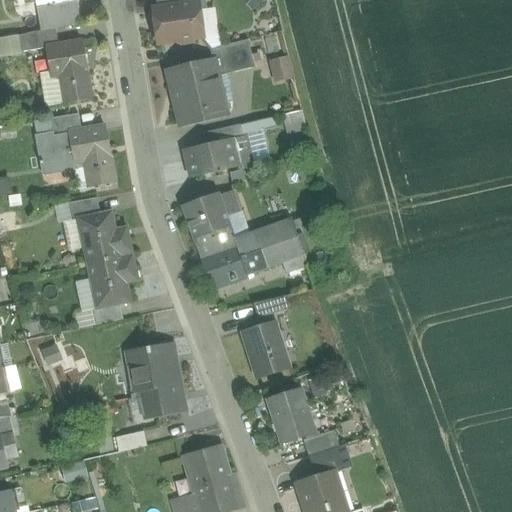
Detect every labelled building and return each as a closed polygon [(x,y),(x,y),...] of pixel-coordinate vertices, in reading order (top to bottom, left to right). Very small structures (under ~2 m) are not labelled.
[(76,0),(62,0),(50,2),(52,16),(78,12),(76,0)] [(183,0),(155,0),(157,9),(184,5),(183,0)] [(205,0),(183,0),(184,5),(196,4),(197,12),(207,10),(205,0)] [(157,9),(154,10),(159,44),(179,41),(179,42),(182,45),(190,43),(193,40),(193,39),(201,38),(197,12),(196,4),(184,5),(157,9)] [(207,10),(197,12),(201,38),(217,35),(214,9),(207,10)] [(78,12),(52,16),(55,29),(56,29),(81,25),(78,12)] [(55,29),(28,34),(31,51),(46,49),(46,48),(59,46),(56,31),(56,29),(55,29)] [(277,34),(269,36),(272,50),(280,48),(277,34)] [(248,41),(210,50),(213,62),(214,61),(218,77),(235,73),(255,68),(252,55),(248,41)] [(59,46),(46,48),(46,49),(50,73),(51,78),(61,76),(65,104),(91,100),(87,72),(88,71),(83,42),(59,46)] [(263,52),(252,55),(255,68),(266,65),(263,52)] [(287,59),(272,63),(276,81),(292,77),(290,72),(287,59)] [(213,62),(168,72),(180,127),(227,116),(224,104),(219,82),(218,77),(214,61),(213,62)] [(39,75),(44,108),(65,104),(61,76),(51,78),(50,73),(39,75)] [(228,80),(219,82),(224,104),(233,102),(228,80)] [(79,115),(50,119),(53,135),(53,138),(69,135),(69,134),(81,131),(79,115)] [(274,117),(259,120),(262,133),(277,130),(274,117)] [(50,119),(34,122),(37,137),(53,135),(50,119)] [(259,120),(242,125),(245,137),(262,133),(259,120)] [(242,125),(203,134),(206,146),(230,140),(245,137),(242,125)] [(81,131),(69,134),(69,135),(74,163),(84,162),(89,188),(115,183),(110,157),(111,156),(105,127),(81,131)] [(69,135),(53,138),(53,135),(37,137),(44,175),(75,169),(74,163),(69,135)] [(245,137),(230,140),(236,167),(251,164),(248,148),(245,137)] [(206,146),(186,150),(193,177),(236,167),(230,140),(206,146)] [(263,145),(248,148),(251,164),(252,168),(268,165),(263,145)] [(305,146),(287,150),(289,160),(307,156),(305,146)] [(84,162),(74,163),(75,169),(79,190),(89,188),(84,162)] [(216,177),(219,188),(254,180),(252,169),(216,177)] [(8,178),(0,179),(0,194),(11,192),(8,178)] [(219,193),(182,206),(197,249),(213,243),(217,255),(238,247),(235,240),(227,216),(220,197),(219,193)] [(232,193),(220,197),(227,216),(238,212),(234,199),(232,193)] [(97,198),(68,204),(72,221),(77,220),(77,219),(101,214),(97,198)] [(72,221),(68,204),(57,206),(60,224),(64,223),(72,221)] [(101,214),(77,219),(77,220),(83,250),(86,264),(85,264),(86,265),(134,255),(134,254),(133,254),(128,227),(116,230),(113,212),(101,214)] [(291,219),(235,240),(238,247),(238,248),(257,241),(267,270),(282,264),(303,257),(304,256),(291,219)] [(72,221),(64,223),(70,253),(83,250),(77,220),(72,221)] [(257,241),(238,248),(238,247),(217,255),(213,243),(197,249),(212,290),(267,270),(257,241)] [(134,255),(86,265),(86,266),(87,266),(89,280),(95,309),(96,311),(120,306),(132,303),(128,285),(139,283),(134,256),(134,255)] [(303,257),(282,264),(286,275),(307,267),(303,257)] [(84,316),(92,314),(91,310),(95,309),(89,280),(77,283),(84,316)] [(300,294),(285,297),(289,311),(304,306),(300,294)] [(285,297),(253,305),(258,319),(289,311),(285,297)] [(120,306),(96,311),(95,309),(91,310),(92,314),(94,326),(124,320),(120,306)] [(275,324),(243,335),(257,379),(290,368),(275,324)] [(59,340),(45,342),(47,356),(61,354),(59,340)] [(7,344),(0,345),(0,370),(13,367),(7,344)] [(169,345),(129,352),(137,393),(142,393),(176,386),(169,345)] [(330,384),(317,388),(321,401),(334,397),(330,384)] [(176,386),(142,393),(144,406),(148,405),(150,417),(181,411),(176,386)] [(302,390),(267,401),(281,445),(306,437),(307,437),(316,434),(302,390)] [(8,406),(0,407),(0,419),(10,418),(10,417),(8,406)] [(0,419),(0,436),(1,436),(2,437),(14,435),(10,418),(0,419)] [(144,432),(116,439),(119,454),(147,447),(144,432)] [(335,432),(308,440),(307,437),(306,437),(312,456),(313,456),(338,448),(340,448),(335,432)] [(2,437),(7,462),(20,460),(14,435),(2,437)] [(0,436),(0,469),(7,468),(7,469),(9,468),(7,462),(2,437),(1,436),(0,436)] [(220,448),(184,458),(194,495),(199,511),(227,511),(245,507),(236,475),(228,477),(220,448)] [(338,448),(313,456),(317,470),(342,462),(338,448)] [(342,462),(317,470),(320,478),(334,473),(334,474),(345,470),(342,462)] [(74,469),(61,472),(64,485),(77,482),(74,469)] [(334,473),(320,478),(300,484),(303,493),(300,494),(305,511),(346,511),(334,474),(334,473)] [(0,493),(0,511),(14,511),(10,491),(4,493),(0,493)] [(199,511),(194,495),(172,501),(174,511),(199,511)] [(88,511),(86,502),(76,504),(77,511),(88,511)]
